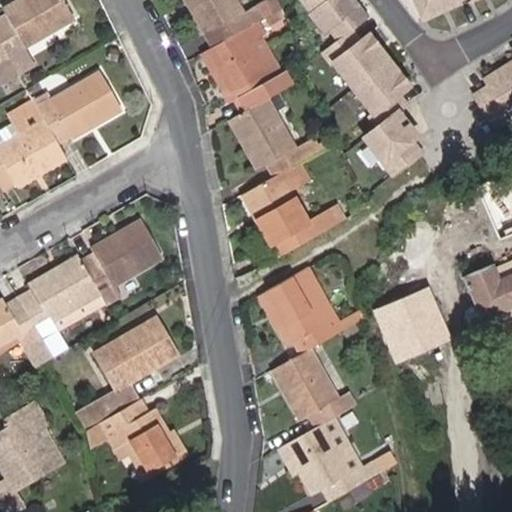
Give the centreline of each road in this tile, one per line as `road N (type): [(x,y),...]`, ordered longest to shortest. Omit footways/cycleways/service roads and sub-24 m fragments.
road 1 (residential): [(231,511),(240,455),(188,141)]
road 2 (residential): [(0,248),(188,141)]
road 3 (residential): [(385,0),(441,68),(511,20)]
road 4 (residential): [(188,141),(129,0)]
